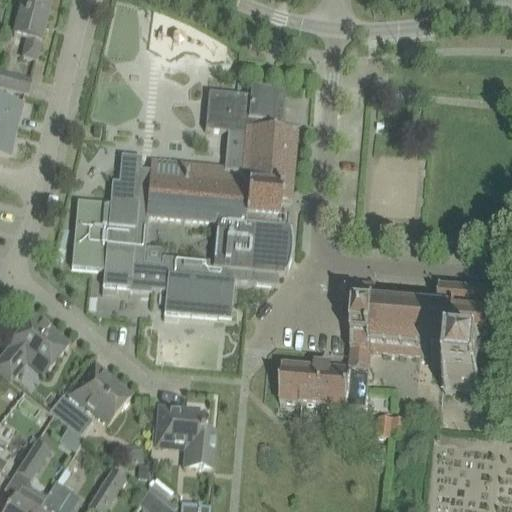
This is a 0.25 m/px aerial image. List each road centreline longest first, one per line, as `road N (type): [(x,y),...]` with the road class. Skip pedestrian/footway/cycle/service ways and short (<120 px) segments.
road 1 (residential): [(242,390),(150,382),(13,271)]
road 2 (residential): [(317,241),(511,251)]
road 3 (residential): [(40,185),(83,0)]
road 4 (residential): [(330,57),(317,241)]
road 5 (tertiary): [(333,30),(511,21)]
road 6 (residential): [(317,241),(313,316),(265,313)]
